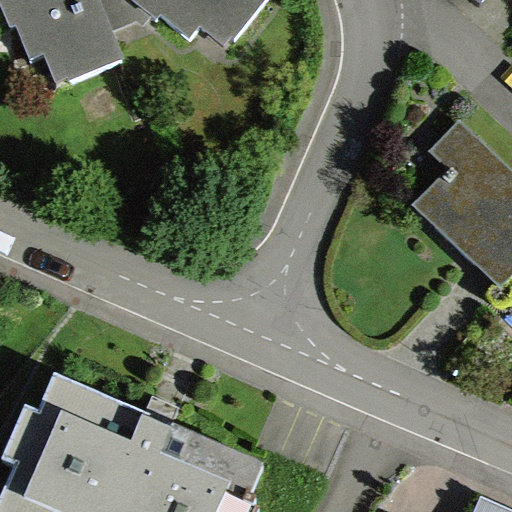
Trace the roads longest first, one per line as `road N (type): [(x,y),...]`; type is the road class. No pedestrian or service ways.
road 1 (residential): [(371,0),(368,46),(349,109),(256,337)]
road 2 (residential): [(0,225),(256,337)]
road 3 (residential): [(256,337),(511,443)]
